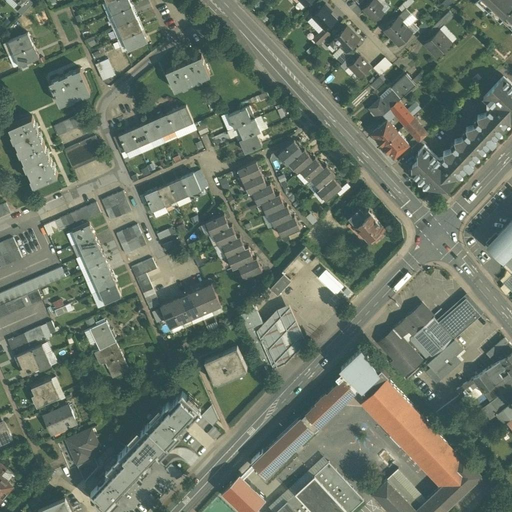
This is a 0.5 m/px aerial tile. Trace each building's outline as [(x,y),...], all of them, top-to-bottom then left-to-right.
[(29,0),(27,0),(17,11),(22,15),(33,3),(29,0)] [(129,0),(109,0),(109,1),(114,12),(131,5),(129,0)] [(377,0),(369,0),(362,7),(374,20),(389,6),(384,1),(381,4),(377,0)] [(402,10),(413,0),(405,0),(399,6),(402,10)] [(511,6),(511,0),(478,0),(494,15),(496,12),(502,17),(511,6)] [(331,10),(325,3),(312,15),(323,27),(325,29),(336,18),(329,11),(331,10)] [(131,5),(114,12),(119,24),(137,17),(131,5)] [(511,6),(502,17),(511,27),(511,6)] [(406,8),(397,16),(402,21),(411,13),(406,8)] [(449,11),(439,19),(431,27),(436,32),(439,29),(454,16),(449,11)] [(114,12),(107,16),(112,27),(119,24),(114,12)] [(397,16),(383,29),(390,36),(391,35),(400,44),(412,31),(397,16)] [(137,17),(119,24),(124,36),(142,29),(137,17)] [(424,20),(415,28),(420,33),(428,24),(424,20)] [(119,24),(112,27),(117,39),(124,36),(119,24)] [(345,25),(328,42),(335,49),(339,45),(344,50),(345,51),(348,48),(354,42),(358,39),(345,25)] [(323,27),(313,37),(318,43),(329,32),(325,29),(323,27)] [(142,29),(124,36),(130,48),(147,41),(142,29)] [(439,29),(436,32),(424,43),(436,56),(451,42),(439,29)] [(28,32),(8,41),(14,53),(33,44),(28,32)] [(130,48),(124,36),(117,39),(123,51),(130,48)] [(33,44),(14,53),(19,65),(39,57),(33,44)] [(344,50),(336,58),(341,63),(346,59),(352,53),(348,48),(345,51),(344,50)] [(352,53),(346,59),(349,63),(359,53),(356,50),(352,53)] [(370,65),(359,53),(349,63),(348,64),(348,65),(359,76),(370,65)] [(201,54),(166,69),(175,89),(209,74),(201,54)] [(385,57),(381,61),(387,68),(391,65),(385,57)] [(108,58),(95,64),(100,74),(113,68),(108,58)] [(341,63),(340,64),(344,69),(348,65),(348,64),(349,63),(346,59),(341,63)] [(387,68),(381,61),(377,64),(383,72),(387,68)] [(383,72),(377,64),(373,68),(379,76),(383,72)] [(90,90),(80,68),(50,81),(60,104),(90,90)] [(113,68),(100,74),(102,80),(115,74),(113,68)] [(410,70),(392,86),(394,89),(382,100),(380,97),(369,107),(378,117),(382,114),(390,106),(397,100),(398,99),(415,83),(413,80),(409,76),(413,73),(410,70)] [(421,73),(413,80),(415,83),(423,75),(421,73)] [(489,102),(489,108),(506,123),(511,116),(511,83),(503,75),(483,96),(489,102)] [(379,76),(370,84),(375,88),(383,81),(379,76)] [(397,100),(390,106),(396,112),(403,106),(397,100)] [(408,103),(404,107),(412,116),(417,112),(408,103)] [(193,121),(186,104),(178,108),(186,124),(193,121)] [(249,105),(246,107),(251,120),(255,118),(249,105)] [(396,112),(390,106),(382,114),(386,118),(387,118),(389,120),(396,113),(396,112)] [(404,107),(403,106),(396,112),(396,113),(405,123),(412,116),(404,107)] [(246,107),(228,114),(234,127),(237,126),(251,120),(246,107)] [(186,124),(178,108),(166,113),(174,129),(186,124)] [(467,131),(462,136),(480,153),(483,151),(485,151),(485,148),(490,143),(491,144),(496,140),(495,138),(499,133),(502,133),(502,130),(504,128),(502,127),(506,123),(489,108),(485,112),(477,114),(478,119),(474,124),(466,127),(467,131)] [(85,112),(79,114),(84,124),(89,122),(85,112)] [(166,113),(155,118),(162,135),(174,129),(166,113)] [(79,114),(74,116),(79,126),(84,124),(79,114)] [(44,144),(32,116),(9,125),(22,154),(44,144)] [(79,126),(74,116),(69,119),(74,129),(79,126)] [(412,116),(405,123),(420,139),(427,133),(412,116)] [(155,118),(143,123),(150,140),(162,135),(155,118)] [(251,120),(237,126),(243,138),(256,132),(260,130),(255,118),(251,120)] [(386,118),(372,131),(383,143),(398,130),(389,120),(387,118),(386,118)] [(69,119),(64,121),(69,131),(74,129),(69,119)] [(64,121),(59,123),(63,133),(69,131),(64,121)] [(59,123),(54,125),(58,136),(63,133),(59,123)] [(143,123),(131,129),(138,145),(150,140),(143,123)] [(234,127),(228,129),(232,137),(237,135),(239,140),(239,139),(243,138),(237,126),(234,127)] [(131,129),(119,134),(126,151),(138,145),(131,129)] [(398,130),(383,143),(393,155),(408,142),(398,130)] [(243,138),(239,139),(245,152),(262,144),(256,132),(243,138)] [(126,151),(119,134),(113,136),(121,153),(126,151)] [(95,135),(85,140),(89,150),(99,145),(95,135)] [(444,156),(438,157),(441,160),(456,176),(458,177),(460,175),(463,175),(463,172),(467,167),(469,168),(473,164),(472,162),(476,157),(479,157),(479,155),(480,153),(462,136),(454,139),(455,144),(451,149),(443,151),(444,156)] [(89,150),(85,140),(64,149),(73,169),(93,160),(89,150)] [(303,150),(294,140),(279,153),(287,163),(289,161),(303,150)] [(58,174),(44,144),(22,154),(35,184),(58,174)] [(438,157),(424,144),(418,151),(418,157),(419,157),(412,164),(412,173),(418,178),(418,181),(421,181),(423,183),(423,186),(426,186),(427,186),(430,186),(434,186),(440,186),(441,186),(447,186),(456,176),(441,160),(438,157)] [(99,145),(89,150),(93,160),(104,155),(99,145)] [(303,150),(289,161),(298,172),(300,170),(313,158),(304,148),(303,150)] [(313,158),(300,170),(309,180),(311,177),(324,166),(316,156),(313,158)] [(256,160),(238,168),(243,180),(262,172),(256,160)] [(324,166),(311,177),(320,187),(333,176),(335,174),(327,164),(324,166)] [(193,172),(181,178),(188,194),(195,191),(200,189),(193,172)] [(262,172),(243,180),(249,192),(252,191),(267,184),(262,172)] [(320,187),(318,189),(326,200),(342,186),(333,176),(320,187)] [(311,177),(309,180),(306,182),(314,192),(317,189),(318,189),(320,187),(311,177)] [(181,178),(169,183),(176,200),(188,194),(181,178)] [(169,183),(157,188),(164,205),(176,200),(169,183)] [(267,184),(252,191),(258,203),(261,201),(276,195),(271,183),(267,184)] [(157,188),(145,194),(153,210),(164,205),(157,188)] [(123,190),(118,192),(122,202),(127,200),(123,190)] [(195,191),(188,194),(191,200),(197,197),(195,191)] [(122,202),(118,192),(112,194),(117,205),(122,202)] [(276,195),(261,201),(267,213),(269,213),(285,205),(280,193),(276,195)] [(117,205),(112,194),(108,197),(112,207),(117,205)] [(108,197),(102,199),(107,209),(112,207),(108,197)] [(132,210),(127,200),(122,202),(126,212),(132,210)] [(6,202),(1,205),(5,215),(10,212),(6,202)] [(96,202),(91,204),(96,214),(101,212),(96,202)] [(122,202),(117,205),(121,215),(126,212),(122,202)] [(96,214),(91,204),(86,206),(90,216),(96,214)] [(285,205),(269,213),(274,225),(276,224),(292,216),(287,204),(285,205)] [(117,205),(112,207),(116,217),(121,215),(117,205)] [(86,206),(81,209),(85,219),(90,216),(86,206)] [(112,207),(107,209),(111,219),(116,217),(112,207)] [(384,226),(371,212),(367,215),(360,207),(347,218),(358,229),(356,231),(358,234),(360,232),(367,241),(372,236),(377,241),(385,234),(381,229),(384,226)] [(81,209),(76,211),(80,221),(85,219),(81,209)] [(80,221),(76,211),(71,213),(75,223),(80,221)] [(71,213),(65,215),(70,225),(75,223),(71,213)] [(224,213),(206,222),(211,234),(214,232),(230,225),(224,213)] [(65,215),(60,218),(65,228),(70,225),(65,215)] [(292,216),(276,224),(282,236),(300,228),(295,216),(292,216)] [(60,218),(55,220),(59,230),(65,228),(60,218)] [(511,219),(498,234),(496,233),(487,242),(511,265),(511,274),(504,283),(511,291),(511,219)] [(55,220),(49,222),(54,232),(59,230),(55,220)] [(49,222),(44,225),(48,235),(54,232),(49,222)] [(90,223),(73,230),(79,243),(95,235),(90,223)] [(142,234),(138,224),(132,226),(137,236),(142,234)] [(230,225),(214,232),(219,245),(222,243),(238,236),(232,224),(230,225)] [(157,232),(160,238),(176,231),(174,225),(157,232)] [(132,226),(127,228),(132,238),(137,236),(132,226)] [(127,228),(122,231),(127,241),(132,238),(127,228)] [(122,231),(117,233),(121,243),(127,241),(122,231)] [(142,234),(137,236),(141,246),(147,244),(142,234)] [(95,235),(79,243),(72,245),(77,257),(84,255),(100,247),(95,235)] [(238,236),(222,243),(227,255),(246,247),(240,235),(238,236)] [(137,236),(132,238),(136,248),(141,246),(137,236)] [(18,247),(13,237),(8,240),(12,250),(18,247)] [(132,238),(127,241),(131,251),(136,248),(132,238)] [(12,250),(8,240),(3,242),(7,252),(12,250)] [(127,241),(121,243),(126,253),(131,251),(127,241)] [(173,241),(163,245),(165,250),(175,246),(173,241)] [(246,247),(227,255),(233,267),(238,265),(254,258),(249,246),(246,247)] [(18,247),(12,250),(17,260),(22,257),(18,247)] [(100,247),(84,255),(89,267),(105,259),(100,247)] [(12,250),(7,252),(11,262),(17,260),(12,250)] [(7,252),(2,254),(6,264),(11,262),(7,252)] [(254,258),(238,265),(244,278),(262,269),(257,257),(254,258)] [(153,258),(147,260),(152,270),(157,268),(153,258)] [(105,259),(89,267),(94,278),(111,271),(105,259)] [(147,260),(142,262),(147,272),(152,270),(147,260)] [(142,262),(137,264),(141,275),(146,272),(147,272),(142,262)] [(137,264),(132,267),(136,277),(141,275),(137,264)] [(61,267),(55,269),(60,279),(66,277),(61,267)] [(60,279),(55,269),(50,271),(55,282),(60,279)] [(55,282),(50,271),(44,274),(49,284),(55,282)] [(111,271),(94,278),(99,290),(116,283),(111,271)] [(141,275),(136,277),(138,282),(149,278),(146,272),(141,275)] [(284,273),(271,287),(278,294),(292,279),(284,273)] [(44,274),(39,276),(44,286),(49,284),(44,274)] [(39,276),(33,279),(38,289),(44,286),(39,276)] [(149,278),(138,282),(141,287),(151,283),(149,278)] [(33,279),(28,281),(33,291),(38,289),(33,279)] [(28,281),(22,284),(27,294),(32,291),(33,291),(28,281)] [(212,282),(201,287),(211,308),(221,304),(212,282)] [(116,283),(99,290),(102,297),(105,303),(121,296),(116,283)] [(151,283),(141,287),(143,292),(153,288),(151,283)] [(22,284),(18,286),(23,296),(27,294),(22,284)] [(18,286),(11,288),(16,298),(21,296),(23,296),(18,286)] [(201,287),(191,291),(201,313),(211,308),(201,287)] [(16,298),(11,288),(6,291),(11,301),(16,299),(16,298)] [(153,288),(143,292),(145,298),(156,293),(153,288)] [(33,291),(32,291),(36,301),(42,299),(38,289),(33,291)] [(99,290),(93,293),(96,300),(102,297),(99,290)] [(6,291),(0,293),(5,303),(11,301),(6,291)] [(27,294),(31,304),(36,301),(32,291),(27,294)] [(191,291),(181,296),(191,317),(201,313),(191,291)] [(156,293),(145,298),(148,303),(158,299),(156,293)] [(23,296),(21,296),(26,306),(31,304),(27,294),(23,296)] [(483,311),(466,295),(438,320),(434,315),(413,334),(429,352),(433,357),(454,338),(483,311)] [(16,298),(16,299),(20,309),(26,306),(21,296),(16,298)] [(191,317),(181,296),(171,300),(181,322),(191,317)] [(54,301),(56,306),(63,304),(61,298),(54,301)] [(16,299),(11,301),(15,311),(20,309),(16,299)] [(158,299),(148,303),(150,308),(160,304),(158,299)] [(181,322),(171,300),(161,305),(171,326),(181,322)] [(15,311),(11,301),(5,303),(9,313),(15,311)] [(277,307),(259,326),(274,360),(271,361),(273,367),(286,362),(306,340),(289,302),(277,307)] [(408,314),(392,329),(393,329),(390,331),(390,333),(392,335),(386,340),(384,338),(382,338),(379,341),(394,359),(395,359),(407,372),(421,359),(407,343),(401,336),(409,330),(413,334),(434,315),(422,302),(408,315),(408,314)] [(5,303),(0,305),(0,306),(4,316),(9,313),(5,303)] [(65,305),(54,310),(57,316),(68,311),(65,305)] [(256,306),(241,312),(248,327),(257,323),(263,321),(256,306)] [(442,307),(435,312),(438,316),(445,311),(442,307)] [(201,313),(191,317),(193,323),(203,318),(201,313)] [(191,317),(181,322),(183,327),(193,323),(191,317)] [(56,331),(52,321),(46,323),(51,333),(56,331)] [(107,321),(90,328),(100,349),(116,341),(107,321)] [(46,323),(41,326),(45,336),(46,339),(52,336),(51,333),(46,323)] [(259,326),(257,323),(248,327),(264,364),(271,361),(274,360),(259,326)] [(41,326),(35,328),(40,338),(45,336),(41,326)] [(40,338),(35,328),(30,330),(34,341),(40,338)] [(34,341),(30,330),(24,333),(29,343),(34,341)] [(24,333),(19,335),(23,345),(29,343),(24,333)] [(23,345),(19,335),(13,338),(18,348),(23,345)] [(13,338),(8,340),(12,350),(18,348),(13,338)] [(429,359),(427,362),(442,378),(462,360),(457,355),(464,349),(454,338),(433,357),(429,359)] [(100,349),(95,351),(99,360),(104,358),(113,377),(129,369),(116,341),(100,349)] [(511,344),(510,342),(493,354),(492,357),(495,362),(495,361),(501,358),(511,350),(511,344)] [(52,364),(42,344),(32,348),(40,367),(41,369),(52,364)] [(237,345),(204,359),(214,382),(247,367),(237,345)] [(378,371),(362,347),(341,366),(347,372),(343,376),(355,389),(359,385),(367,393),(363,397),(370,404),(368,406),(391,431),(390,433),(400,444),(401,442),(441,484),(433,491),(448,507),(483,474),(464,453),(462,455),(427,418),(426,419),(415,407),(416,406),(388,376),(389,375),(382,367),(378,371)] [(32,348),(17,355),(23,367),(20,368),(23,375),(40,367),(32,348)] [(511,370),(511,350),(501,358),(511,371),(511,370)] [(495,361),(495,362),(485,369),(495,383),(511,371),(501,358),(495,361)] [(407,372),(395,359),(394,359),(390,363),(402,376),(407,372)] [(485,369),(473,377),(483,390),(484,391),(494,383),(495,383),(485,369)] [(495,383),(494,383),(501,392),(480,409),(488,419),(500,410),(509,402),(511,400),(511,372),(511,371),(495,383)] [(355,389),(343,376),(327,390),(326,389),(314,400),(315,401),(301,415),(300,415),(314,429),(356,390),(355,389)] [(483,390),(473,377),(456,388),(460,394),(466,401),(483,390)] [(52,378),(32,387),(35,394),(32,395),(35,401),(37,400),(40,405),(60,396),(52,378)] [(201,408),(183,391),(171,403),(169,401),(146,425),(170,446),(175,440),(172,437),(187,421),(189,422),(200,410),(201,408)] [(466,401),(460,394),(441,408),(448,417),(467,403),(466,401)] [(511,405),(509,402),(500,410),(507,420),(511,415),(511,405)] [(69,405),(45,416),(52,432),(76,421),(69,405)] [(448,417),(441,408),(436,411),(444,420),(448,417)] [(314,429),(300,415),(301,415),(300,414),(263,450),(262,449),(251,460),(253,462),(255,464),(259,468),(266,475),(294,448),(313,430),(314,429)] [(456,427),(450,421),(448,424),(453,430),(456,427)] [(4,424),(0,425),(0,445),(12,440),(8,431),(7,431),(4,424)] [(160,456),(170,446),(146,425),(106,468),(110,471),(91,491),(97,496),(94,499),(108,511),(121,497),(118,495),(140,471),(143,474),(150,466),(147,464),(157,453),(160,456)] [(92,428),(66,439),(77,463),(89,458),(94,456),(88,441),(96,438),(92,428)] [(266,475),(259,468),(256,471),(256,472),(266,481),(295,449),(294,448),(266,475)] [(323,455),(290,486),(296,492),(315,474),(329,461),(323,455)] [(90,460),(77,465),(84,481),(88,477),(98,466),(94,456),(89,458),(90,460)] [(363,499),(329,461),(315,474),(349,511),(363,499)] [(12,472),(0,462),(0,471),(8,478),(12,472)] [(246,473),(255,464),(253,462),(243,471),(241,473),(244,476),(246,473)] [(428,497),(398,466),(392,472),(421,503),(428,497)] [(8,478),(0,471),(0,498),(13,483),(8,478)] [(511,475),(508,471),(501,478),(511,489),(511,475)] [(240,472),(222,491),(243,511),(252,511),(266,497),(244,476),(241,473),(240,472)] [(428,497),(421,503),(392,472),(372,490),(392,511),(441,511),(448,507),(433,491),(428,497)] [(348,511),(349,511),(315,474),(296,492),(313,511),(348,511)] [(313,511),(296,492),(287,500),(298,511),(313,511)] [(72,511),(65,496),(38,508),(40,511),(72,511)] [(203,511),(234,511),(217,497),(203,511)] [(298,511),(287,500),(273,511),(298,511)]
